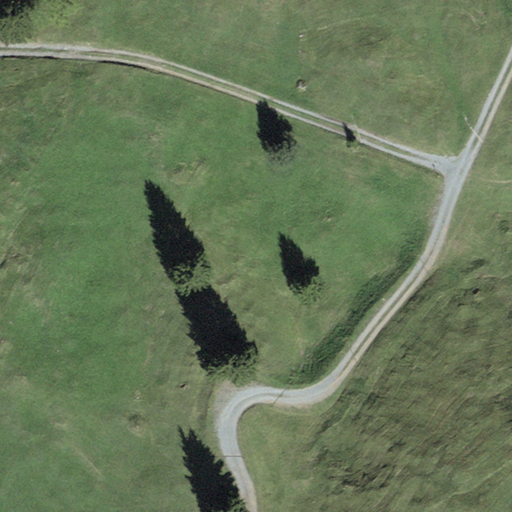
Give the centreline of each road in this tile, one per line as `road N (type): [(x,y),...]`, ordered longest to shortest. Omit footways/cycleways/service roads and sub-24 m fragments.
road 1 (track): [(460,172),(214,83),(92,50),(0,52)]
road 2 (track): [(240,511),(222,417),(238,396),(311,399),(425,256),(460,172)]
road 3 (track): [(460,172),(511,53)]
